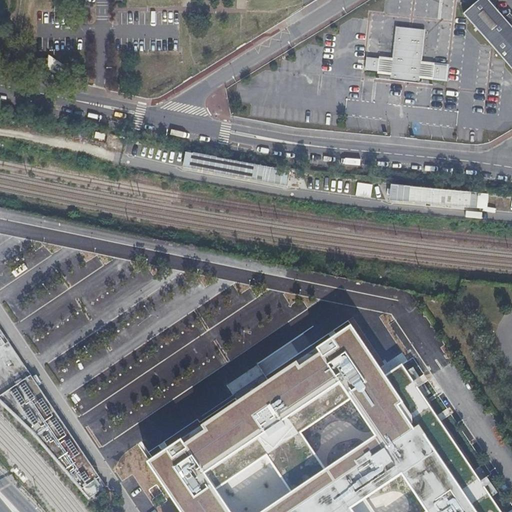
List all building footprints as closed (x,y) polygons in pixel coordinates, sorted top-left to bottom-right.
[(511,27),(488,0),(478,0),(463,13),(511,68),(511,27)] [(393,60),(367,57),(365,70),(391,73),(390,80),(418,83),(419,76),(445,79),(447,66),(421,63),(424,30),(396,27),(393,60)] [(30,59),(30,71),(55,76),(56,77),(68,79),(68,78),(70,70),(48,55),(47,59),(30,59)] [(264,181),(267,164),(183,149),(180,166),(264,181)] [(0,327),(0,401),(10,411),(21,421),(28,428),(32,431),(38,439),(55,458),(69,475),(90,500),(106,489),(102,482),(0,327)] [(187,511),(501,511),(405,367),(388,378),(354,328),(183,442),(172,449),(154,461),(187,511)]
